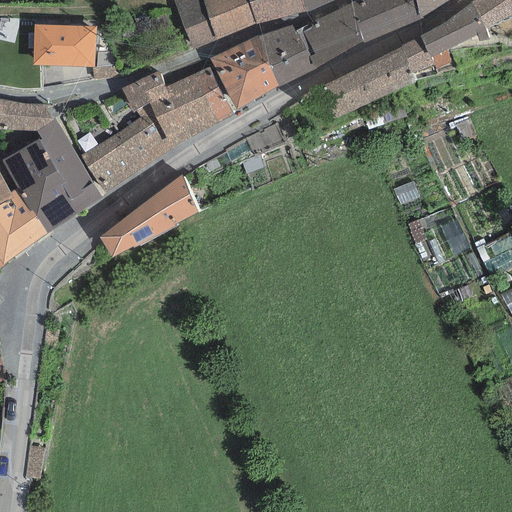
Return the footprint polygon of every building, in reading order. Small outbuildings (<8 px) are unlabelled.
[(257,25),(247,0),(173,0),(193,50),(257,25)] [(305,13),(300,0),(247,0),(257,25),(305,13)] [(300,0),(305,13),(334,0),(300,0)] [(415,0),(358,0),(351,3),(356,25),(415,0)] [(356,25),(365,42),(422,19),(415,0),(356,25)] [(415,0),(422,19),(452,0),(415,0)] [(511,0),(475,0),(471,3),(485,30),(511,15),(511,0)] [(356,25),(351,3),(313,22),(295,31),(305,49),(309,57),(314,54),(310,47),(356,25)] [(453,17),(419,36),(433,65),(435,70),(451,61),(447,50),(465,40),(476,35),(478,41),(490,40),(485,30),(471,3),(453,17)] [(95,27),(35,24),(33,65),(93,68),(95,27)] [(292,25),(257,35),(270,67),(305,49),(295,31),(292,25)] [(365,42),(356,25),(310,47),(314,54),(309,57),(314,68),(365,42)] [(257,35),(234,47),(259,97),(278,87),(270,67),(257,35)] [(433,65),(419,36),(400,46),(401,47),(319,88),(334,120),(415,83),(411,74),(433,65)] [(234,47),(210,59),(236,110),(259,97),(234,47)] [(309,57),(305,49),(270,67),(278,87),(314,68),(309,57)] [(209,67),(193,75),(216,123),(233,115),(209,67)] [(121,89),(132,113),(136,111),(149,103),(168,94),(165,87),(158,71),(121,89)] [(216,123),(193,75),(165,87),(168,94),(149,103),(172,148),(216,123)] [(54,120),(44,105),(31,104),(0,99),(0,129),(37,132),(36,130),(54,120)] [(140,117),(113,135),(137,172),(172,148),(149,103),(136,111),(140,117)] [(41,138),(0,162),(17,188),(30,211),(32,210),(46,233),(102,199),(54,120),(36,130),(37,132),(41,138)] [(137,172),(113,135),(80,156),(105,193),(137,172)] [(0,205),(13,198),(10,192),(0,172),(0,205)] [(181,175),(98,238),(112,258),(132,246),(134,249),(176,227),(175,224),(197,213),(181,175)] [(17,188),(10,192),(13,198),(0,205),(0,261),(2,264),(46,233),(32,210),(30,211),(17,188)]
